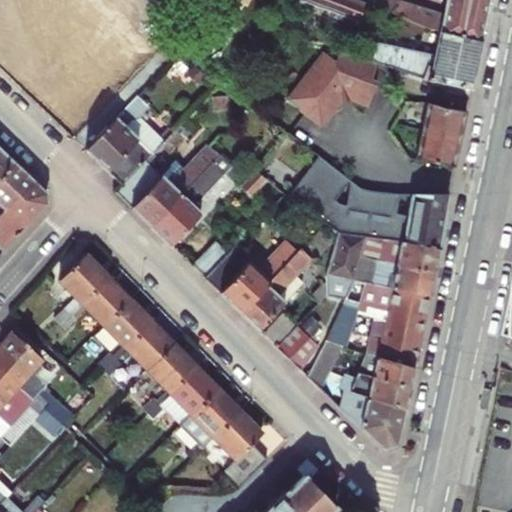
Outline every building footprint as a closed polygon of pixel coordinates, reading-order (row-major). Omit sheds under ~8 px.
[(0,0),(0,5),(104,105),(140,67),(69,0),(0,0)] [(357,20),(363,2),(357,0),(299,0),(302,1),(357,20)] [(372,6),(373,3),(389,10),(424,27),(430,29),(441,32),(481,41),(490,0),(442,0),(440,12),(400,0),(370,0),(369,5),(372,6)] [(424,27),(389,10),(385,18),(420,35),(424,27)] [(381,62),(429,81),(470,91),(481,41),(441,32),(436,55),(374,42),(369,58),(381,62)] [(375,77),(381,62),(369,58),(343,48),(338,60),(323,50),(288,99),(322,124),(341,98),(343,98),(343,93),(352,92),(352,97),(372,104),(381,80),(375,77)] [(122,185),(165,141),(180,126),(142,89),(85,149),(122,185)] [(416,159),(419,160),(455,168),(466,112),(428,103),(416,159)] [(162,175),(130,207),(150,227),(213,163),(220,157),(205,145),(169,183),(162,175)] [(0,179),(16,164),(0,148),(0,179)] [(449,196),(366,189),(319,156),(288,195),(325,223),(338,232),(439,250),(449,196)] [(224,174),(213,163),(150,227),(170,246),(202,213),(194,205),(224,174)] [(0,216),(34,181),(16,164),(0,179),(0,216)] [(254,169),(245,180),(241,185),(252,195),(268,180),(254,169)] [(47,193),(34,181),(0,216),(0,247),(5,252),(48,205),(47,193)] [(325,223),(315,216),(309,222),(318,230),(325,223)] [(355,281),(361,260),(435,274),(439,250),(338,232),(325,277),(355,281)] [(257,268),(234,245),(227,252),(203,277),(239,312),(297,251),(285,240),(257,268)] [(216,241),(191,266),(203,277),(227,252),(216,241)] [(312,261),(300,249),(297,251),(239,312),(257,330),(302,283),(296,277),(312,261)] [(58,279),(75,297),(81,303),(107,277),(84,254),(58,279)] [(355,281),(431,297),(435,274),(361,260),(355,281)] [(103,325),(129,299),(107,277),(81,303),(86,309),(103,325)] [(327,296),(326,280),(311,295),(319,304),(327,296)] [(345,302),(426,319),(431,297),(355,281),(345,302)] [(75,297),(66,306),(72,312),(81,303),(75,297)] [(125,347),(150,321),(129,299),(103,325),(125,347)] [(373,318),(366,352),(365,354),(415,370),(426,319),(345,302),(326,341),(342,345),(347,347),(357,315),(373,318)] [(86,309),(81,303),(72,312),(78,318),(86,309)] [(66,306),(53,318),(59,324),(72,312),(66,306)] [(78,318),(72,312),(59,324),(65,330),(78,318)] [(276,348),(298,327),(284,314),(263,336),(276,348)] [(147,369),(173,344),(150,321),(125,347),(147,369)] [(276,348),(300,371),(318,347),(298,327),(276,348)] [(42,358),(13,332),(0,345),(0,371),(17,387),(42,358)] [(304,375),(317,388),(342,345),(326,341),(314,366),(304,375)] [(169,392),(195,366),(173,344),(147,369),(169,392)] [(108,352),(96,363),(102,369),(114,358),(108,352)] [(415,370),(365,354),(358,375),(411,390),(415,370)] [(120,363),(114,358),(102,369),(108,375),(120,363)] [(191,413),(217,388),(195,366),(169,392),(191,413)] [(41,408),(31,400),(17,387),(0,371),(0,416),(11,426),(28,406),(36,413),(41,408)] [(351,394),(358,375),(346,371),(340,386),(345,390),(337,407),(383,452),(398,449),(407,412),(351,394)] [(411,390),(358,375),(351,394),(407,412),(411,390)] [(43,410),(62,425),(65,427),(76,416),(43,386),(31,400),(41,408),(43,410)] [(202,447),(213,435),(239,410),(217,388),(191,413),(179,425),(196,441),(185,452),(191,458),(202,447)] [(152,395),(140,407),(147,413),(159,402),(152,395)] [(164,408),(159,402),(147,413),(153,419),(164,408)] [(53,435),(62,425),(43,410),(35,420),(53,435)] [(262,433),(239,410),(213,435),(236,458),(225,468),(241,484),(268,457),(253,442),(262,433)] [(208,453),(202,447),(191,458),(197,464),(208,453)] [(330,511),(335,508),(304,476),(288,492),(286,489),(262,511),(330,511)] [(0,491),(5,497),(6,496),(11,492),(0,481),(0,491)] [(43,510),(44,511),(59,511),(69,503),(59,494),(43,510)] [(0,511),(35,511),(39,509),(32,502),(22,511),(6,496),(5,497),(0,502),(0,511)]
